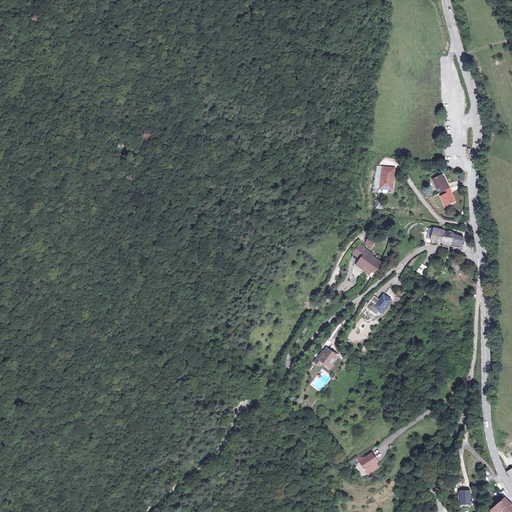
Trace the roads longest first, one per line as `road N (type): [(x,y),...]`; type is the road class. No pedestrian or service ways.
road 1 (secondary): [(482,257),(475,102),(446,0)]
road 2 (residential): [(482,257),(439,247),(412,255),(328,322),(283,380)]
road 3 (unclassified): [(438,511),(438,466),(461,420),(483,287)]
road 4 (secondary): [(511,490),(488,423),(483,287)]
road 5 (track): [(283,380),(239,409),(223,444),(145,511)]
